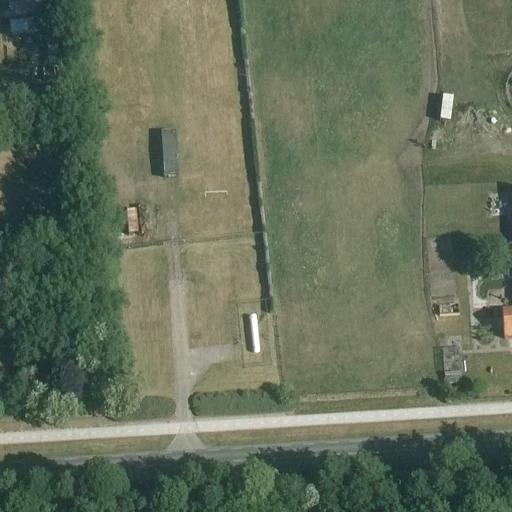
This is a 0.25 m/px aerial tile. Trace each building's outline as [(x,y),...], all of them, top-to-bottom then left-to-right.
[(46,3),(36,5),(37,13),(48,11),(46,3)] [(40,44),(38,30),(7,34),(9,48),(40,44)] [(57,44),(47,45),(48,59),(59,57),(57,44)] [(53,70),(45,71),(46,83),(55,83),(53,70)] [(432,204),(444,203),(443,183),(431,184),(432,204)] [(117,226),(118,247),(133,246),(132,225),(117,226)] [(460,304),(438,306),(439,318),(461,317),(460,304)] [(511,315),(503,316),(505,344),(511,343),(511,315)] [(254,328),(239,329),(242,364),(257,363),(254,328)]
